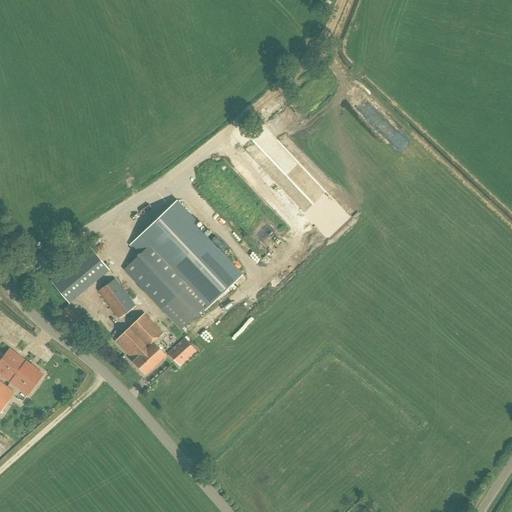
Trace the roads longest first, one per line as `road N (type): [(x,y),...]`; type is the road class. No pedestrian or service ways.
road 1 (track): [(5,279),(174,172),(238,119),(299,66),(340,0)]
road 2 (unclassified): [(228,511),(138,408),(34,316),(0,264)]
road 3 (track): [(0,471),(105,376)]
